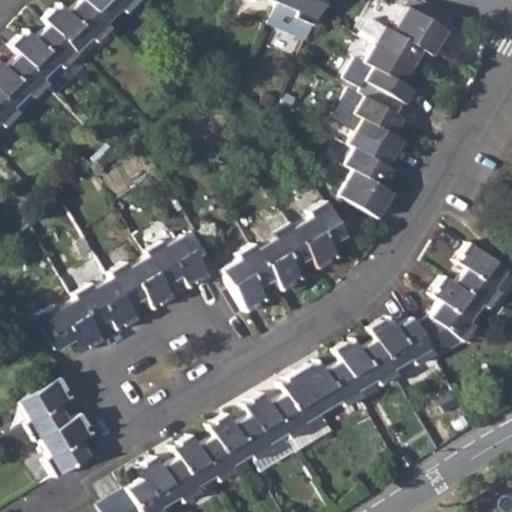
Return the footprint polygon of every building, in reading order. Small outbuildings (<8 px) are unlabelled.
[(48,9),(39,18),(46,25),(73,52),(89,37),(94,41),(108,28),(103,22),(80,0),(73,0),(63,10),(54,2),(53,4),(55,6),(50,11),(48,9)] [(80,0),(103,22),(119,8),(123,12),(134,0),(80,0)] [(273,0),(273,2),(294,10),(291,17),(309,24),(314,12),(318,0),(273,0)] [(415,0),(404,0),(401,5),(414,13),(442,28),(446,20),(449,15),(415,0)] [(377,26),(368,43),(408,65),(417,49),(427,55),(442,28),(414,13),(401,5),(400,9),(387,31),(377,26)] [(16,34),(7,44),(16,54),(45,82),(55,93),(71,77),(60,66),(74,53),(73,52),(46,25),(33,38),(22,28),(21,29),(23,32),(19,35),(16,34)] [(408,65),(368,43),(358,60),(351,57),(337,82),(353,91),(359,94),(394,114),(407,89),(398,84),(408,65)] [(0,95),(12,107),(27,92),(31,96),(45,82),(16,54),(4,66),(0,63),(0,95)] [(357,117),(343,142),(348,146),(383,165),(398,140),(387,135),(397,117),(394,114),(359,94),(349,112),(357,117)] [(0,123),(1,125),(15,111),(12,107),(0,95),(0,123)] [(102,116),(92,126),(102,136),(112,126),(102,116)] [(83,135),(69,148),(82,161),(95,148),(83,135)] [(383,165),(348,146),(339,163),(347,169),(334,193),(373,215),(387,191),(378,186),(389,168),(383,165)] [(285,203),(278,207),(279,209),(307,255),(313,266),(324,260),(323,257),(328,253),(330,257),(333,255),(326,244),(342,234),(321,198),(303,208),(305,214),(296,219),(291,211),(285,203)] [(300,205),(291,211),(296,219),(305,214),(303,208),(300,205)] [(279,209),(242,230),(248,240),(270,277),(277,288),(288,281),(287,278),(293,274),(295,276),(296,276),(291,265),(307,255),(279,209)] [(157,239),(138,249),(142,254),(159,284),(176,275),(183,286),(185,285),(183,282),(188,279),(190,281),(203,274),(178,234),(160,244),(157,239)] [(234,257),(216,268),(218,269),(242,309),(253,302),(252,300),(257,295),(259,299),(262,297),(255,286),(270,277),(248,240),(231,251),(234,257)] [(460,266),(449,282),(477,302),(483,307),(495,290),(490,286),(502,269),(464,241),(450,260),(460,266)] [(120,260),(104,269),(107,276),(124,305),(140,295),(147,306),(150,305),(148,303),(153,300),(155,302),(166,295),(159,284),(142,254),(123,266),(120,260)] [(502,269),(490,286),(495,290),(500,293),(511,276),(502,269)] [(425,313),(410,322),(429,351),(431,355),(459,338),(470,324),(465,320),(477,302),(449,282),(439,275),(426,293),(435,299),(425,313)] [(84,282),(68,291),(71,297),(89,325),(105,316),(112,327),(114,327),(112,323),(117,321),(119,324),(131,317),(124,305),(107,276),(87,287),(84,282)] [(89,325),(71,297),(52,307),(50,303),(23,318),(34,336),(39,339),(46,336),(53,347),(69,338),(75,349),(77,349),(75,346),(81,342),(83,345),(96,338),(89,325)] [(375,319),(365,326),(372,338),(390,368),(409,356),(412,362),(429,351),(410,322),(407,316),(392,326),(384,314),(383,315),(385,318),(378,322),(375,319)] [(340,339),(328,346),(336,359),(354,389),(373,377),(376,383),(393,373),(390,368),(372,338),(356,348),(347,335),(344,336),(346,339),(342,341),(340,339)] [(304,360),(293,367),(319,410),(337,399),(340,404),(357,394),(354,389),(336,359),(320,369),(312,356),(310,357),(312,359),(306,363),(304,360)] [(280,392),(265,401),(282,432),(293,449),(329,428),(319,410),(293,367),(281,375),(282,377),(276,381),(274,379),(272,380),(280,392)] [(53,375),(13,398),(24,417),(18,421),(28,439),(34,435),(63,418),(52,401),(64,394),(53,375)] [(244,413),(229,423),(246,453),(250,459),(268,448),(265,442),(282,432),(265,401),(257,389),(244,397),(245,399),(241,402),(240,400),(238,401),(244,413)] [(63,418),(34,435),(45,454),(39,458),(49,475),(84,455),(74,437),(86,430),(74,411),(63,418)] [(209,435),(193,444),(210,474),(214,480),(232,469),(228,463),(246,453),(229,423),(222,411),(210,418),(211,422),(206,424),(205,422),(203,424),(209,435)] [(268,448),(250,459),(257,470),(293,449),(282,432),(265,442),(268,448)] [(174,456),(157,466),(175,496),(178,501),(196,491),(192,486),(210,474),(193,444),(186,433),(174,441),(175,443),(171,445),(169,443),(167,444),(174,456)] [(137,478),(122,487),(137,511),(159,511),(156,507),(175,496),(157,466),(150,455),(139,462),(140,465),(135,468),(133,465),(131,466),(137,478)] [(137,511),(122,487),(93,504),(97,511),(137,511)]
